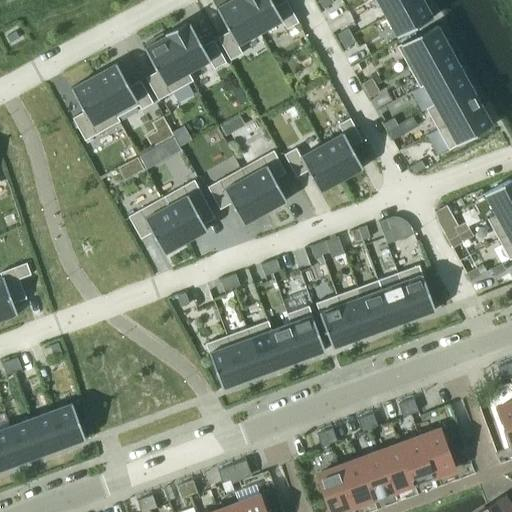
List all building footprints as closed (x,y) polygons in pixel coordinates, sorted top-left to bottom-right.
[(229,0),(216,7),(229,31),(237,45),(237,44),(259,33),(240,0),(229,0)] [(240,0),(259,33),(282,20),(275,6),(271,0),(240,0)] [(282,20),(286,28),(298,22),(286,0),(284,0),(275,6),(282,20)] [(329,0),(319,0),(316,2),(320,9),(331,3),(329,0)] [(377,0),(386,16),(415,0),(377,0)] [(433,17),(423,0),(415,0),(386,16),(397,37),(433,17)] [(187,73),(188,72),(210,60),(202,45),(190,22),(186,24),(185,22),(165,33),(166,35),(187,73)] [(397,46),(408,66),(448,44),(437,24),(397,46)] [(335,35),(339,42),(349,37),(346,30),(335,35)] [(237,45),(229,31),(218,37),(230,59),(242,53),(237,44),(237,45)] [(157,71),(169,93),(193,80),(188,72),(187,73),(166,35),(164,36),(162,33),(146,42),(148,45),(144,47),(157,71)] [(339,42),(343,50),(353,44),(349,37),(339,42)] [(210,60),(214,68),(226,62),(214,39),(202,45),(210,60)] [(448,44),(408,66),(419,86),(459,64),(448,44)] [(116,117),(117,116),(139,105),(139,104),(129,86),(116,62),(93,75),(116,117)] [(469,84),(459,64),(419,86),(420,87),(424,85),(434,103),(426,108),(426,109),(470,85),(469,84)] [(169,93),(157,71),(146,77),(158,99),(169,93)] [(93,75),(71,88),(84,111),(96,134),(120,121),(117,116),(116,117),(93,75)] [(361,83),(365,90),(376,85),(372,78),(361,83)] [(129,86),(139,104),(139,105),(141,109),(153,102),(140,80),(129,86)] [(380,92),(376,85),(365,90),(369,97),(380,92)] [(481,105),(470,85),(426,109),(437,129),(481,105)] [(493,125),(481,105),(437,129),(449,149),(493,125)] [(96,134),(84,111),(72,117),(85,140),(96,134)] [(163,141),(174,135),(164,116),(153,123),(163,141)] [(361,137),(350,116),(337,123),(343,133),(349,144),(361,137)] [(394,117),(383,123),(387,130),(398,125),(394,117)] [(228,122),(221,126),(227,135),(234,131),(228,122)] [(398,125),(402,132),(391,138),(392,139),(407,130),(403,122),(398,125)] [(349,144),(343,133),(321,145),(341,181),(363,169),(349,144)] [(164,141),(172,154),(182,148),(175,135),(164,141)] [(341,181),(321,145),(300,157),(306,168),(319,193),(341,181)] [(300,157),(294,147),(282,154),(293,175),(306,168),(300,157)] [(275,178),(286,172),(273,150),(262,156),(275,178)] [(138,156),(133,159),(140,172),(145,170),(138,156)] [(275,178),(262,156),(240,168),(265,212),(286,200),(275,178)] [(421,160),(410,166),(414,173),(425,167),(421,160)] [(240,168),(219,180),(231,203),(243,224),(265,212),(240,168)] [(487,218),(511,204),(511,177),(475,198),(487,218)] [(195,208),(207,202),(194,179),(183,185),(195,208)] [(231,203),(219,180),(207,186),(220,209),(231,203)] [(195,208),(183,185),(161,197),(185,241),(207,229),(195,208)] [(185,241),(161,197),(139,209),(152,232),(164,253),(185,241)] [(433,211),(437,222),(452,214),(446,204),(433,211)] [(511,230),(511,204),(487,218),(498,238),(511,230)] [(152,232),(139,209),(128,216),(141,238),(152,232)] [(383,232),(391,229),(387,218),(379,221),(383,232)] [(366,225),(358,228),(362,240),(370,237),(366,225)] [(444,233),(448,240),(459,234),(455,227),(444,233)] [(362,240),(358,228),(350,231),(355,242),(362,240)] [(511,257),(511,230),(498,238),(509,259),(511,257)] [(395,252),(395,251),(418,243),(414,233),(392,241),(390,234),(369,241),(376,259),(395,252)] [(463,241),(459,234),(448,240),(452,247),(463,241)] [(325,240),(318,243),(322,254),(329,252),(325,240)] [(322,254),(318,243),(310,246),(314,257),(322,254)] [(276,258),(268,261),(272,273),(280,270),(276,258)] [(272,273),(268,261),(260,264),(265,275),(272,273)] [(26,262),(15,267),(19,278),(31,274),(26,262)] [(495,275),(505,270),(501,262),(491,268),(495,275)] [(419,264),(398,272),(414,317),(435,309),(419,264)] [(0,273),(1,277),(0,277),(0,320),(17,314),(13,303),(26,298),(19,278),(15,267),(0,271),(0,273)] [(470,280),(480,274),(476,267),(466,273),(470,280)] [(378,279),(377,280),(394,324),(414,317),(398,272),(397,272),(400,281),(381,288),(378,279)] [(235,273),(228,276),(232,288),(239,285),(235,273)] [(224,290),(232,288),(228,276),(220,279),(224,290)] [(377,280),(357,287),(373,332),(394,324),(377,280)] [(357,287),(336,295),(353,340),(373,332),(357,287)] [(177,295),(181,306),(189,303),(185,292),(177,295)] [(332,347),(353,340),(336,295),(316,302),(332,347)] [(304,357),(325,350),(308,305),(288,313),(304,357)] [(268,320),(267,320),(284,365),(304,357),(288,313),(286,313),(290,322),(271,329),(268,320)] [(284,365),(267,320),(246,328),(263,373),(284,365)] [(263,373),(246,328),(226,335),(242,380),(263,373)] [(222,388),(242,380),(226,335),(205,343),(222,388)] [(54,356),(62,354),(58,342),(50,345),(54,356)] [(17,357),(9,360),(14,371),(21,368),(17,357)] [(6,374),(14,371),(9,360),(2,362),(6,374)] [(505,364),(497,367),(502,380),(510,377),(505,364)] [(410,414),(418,411),(413,398),(405,401),(410,414)] [(405,401),(398,404),(403,417),(410,414),(405,401)] [(511,447),(511,446),(511,401),(497,407),(511,447)] [(65,446),(85,438),(72,402),(51,410),(65,446)] [(65,446),(51,410),(31,417),(44,453),(65,446)] [(370,429),(378,426),(373,413),(365,416),(370,429)] [(365,416),(357,419),(362,432),(370,429),(365,416)] [(44,453),(31,417),(11,425),(24,461),(44,453)] [(23,461),(10,425),(0,429),(0,459),(3,468),(23,461)] [(332,428),(324,431),(329,444),(337,441),(332,428)] [(440,429),(419,436),(434,476),(455,468),(440,429)] [(324,431),(317,433),(321,447),(329,444),(324,431)] [(413,484),(434,476),(419,436),(399,444),(413,484)] [(378,451),(393,491),(413,484),(399,444),(378,451)] [(372,499),(393,491),(378,451),(357,459),(372,499)] [(337,466),(352,506),(372,499),(357,459),(337,466)] [(230,480),(238,477),(233,464),(225,467),(230,480)] [(330,511),(335,511),(352,506),(337,466),(316,474),(330,511)] [(225,467),(218,470),(223,483),(230,480),(225,467)] [(190,495),(197,492),(193,479),(185,482),(190,495)] [(185,482),(177,485),(182,498),(190,495),(185,482)] [(149,510),(157,507),(152,494),(144,497),(149,510)] [(239,503),(242,511),(265,511),(260,495),(239,503)] [(477,511),(511,511),(511,509),(503,496),(477,511)] [(144,497),(136,500),(140,511),(143,511),(149,510),(144,497)] [(242,511),(239,503),(218,510),(219,511),(242,511)]
